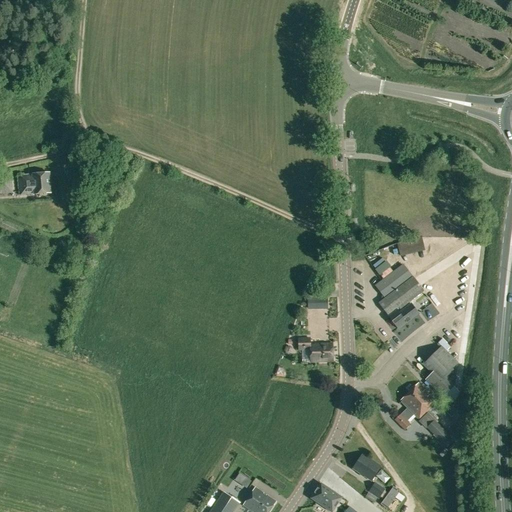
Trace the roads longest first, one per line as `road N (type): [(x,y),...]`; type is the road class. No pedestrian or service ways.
road 1 (tertiary): [(289,511),(328,459),(347,414),(341,81)]
road 2 (track): [(0,167),(95,147),(133,154),(342,238)]
road 3 (primary): [(502,511),(498,433),(511,256)]
road 4 (tertiary): [(506,111),(341,81)]
road 5 (track): [(77,149),(83,0)]
